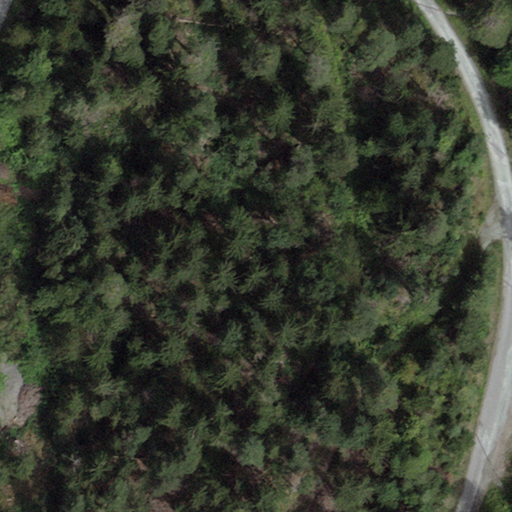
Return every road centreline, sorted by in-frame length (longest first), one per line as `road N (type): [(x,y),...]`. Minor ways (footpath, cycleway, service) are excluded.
road 1 (track): [(418,0),(496,131),(511,215)]
road 2 (track): [(511,336),(463,511)]
